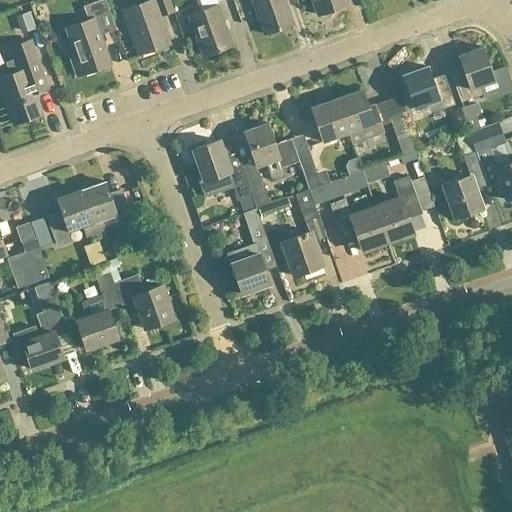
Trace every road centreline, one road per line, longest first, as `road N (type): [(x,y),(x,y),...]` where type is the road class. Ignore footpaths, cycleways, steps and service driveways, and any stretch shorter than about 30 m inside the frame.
road 1 (residential): [(488,14),(456,12),(144,123)]
road 2 (tertiary): [(234,383),(511,284)]
road 3 (residential): [(234,383),(144,123)]
road 4 (tertiary): [(0,464),(234,383)]
road 5 (residential): [(144,123),(0,176)]
